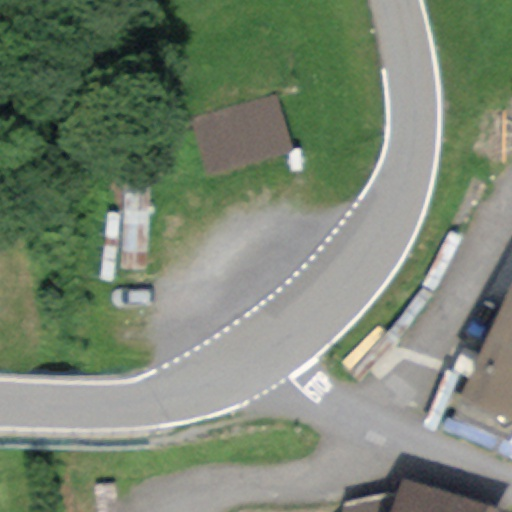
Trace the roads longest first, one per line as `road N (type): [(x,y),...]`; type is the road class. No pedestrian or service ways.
road 1 (primary): [(251,362),(319,308),(392,203),(413,96),(396,0)]
road 2 (residential): [(251,362),(382,430),(511,484)]
road 3 (primary): [(0,404),(158,401),(251,362)]
